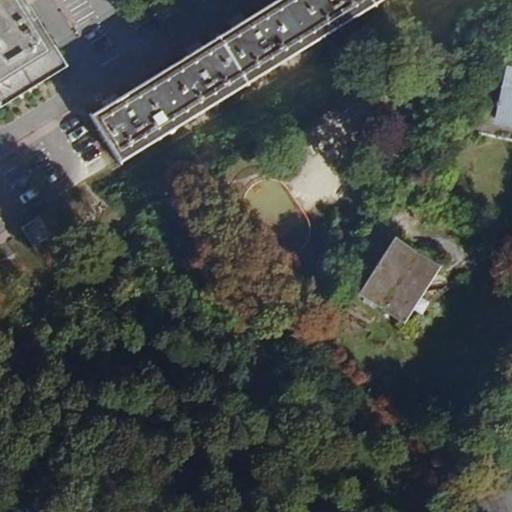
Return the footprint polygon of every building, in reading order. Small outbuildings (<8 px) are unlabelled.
[(280,0),(97,111),(125,156),(383,0),(280,0)] [(0,10),(0,95),(38,73),(0,10)] [(511,76),(510,77),(503,115),(511,116),(511,76)] [(33,247),(53,236),(42,216),(22,227),(33,247)] [(372,241),(344,286),(392,316),(422,269),(389,247),(387,250),(372,241)]
